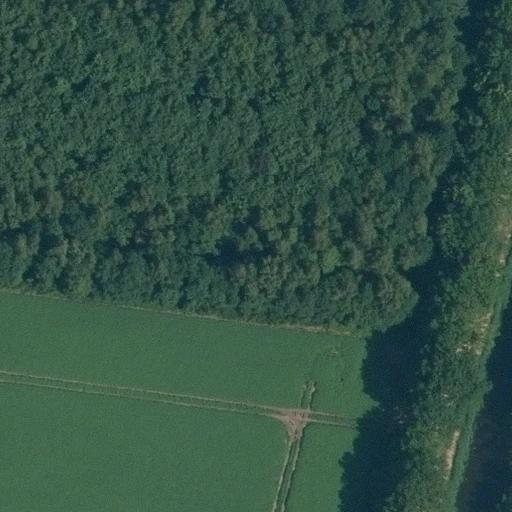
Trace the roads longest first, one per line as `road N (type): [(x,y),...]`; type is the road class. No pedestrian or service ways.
road 1 (track): [(425,511),(511,150)]
road 2 (track): [(511,43),(188,0)]
